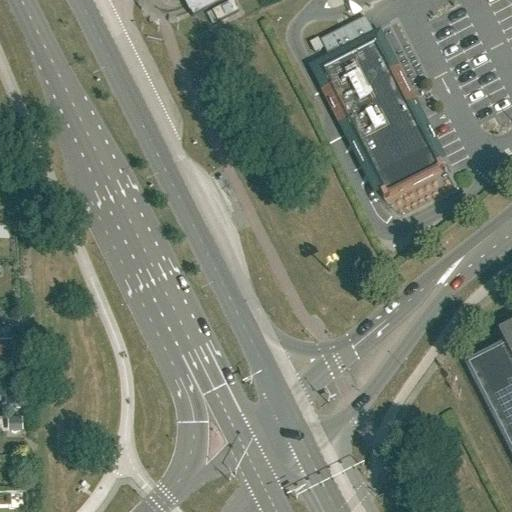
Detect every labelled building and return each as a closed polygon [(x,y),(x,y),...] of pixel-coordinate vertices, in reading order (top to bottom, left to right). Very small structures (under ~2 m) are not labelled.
[(182,0),(187,9),(192,19),(229,0),(182,0)] [(206,16),(212,27),(238,13),(233,3),(206,16)] [(337,52),(340,59),(317,71),(373,181),(432,151),(413,113),(417,111),(404,85),(400,87),(365,19),(342,31),(319,42),(326,57),(337,52)] [(314,54),(322,50),(317,40),(309,45),(314,54)] [(466,367),(511,456),(511,326),(496,334),(504,348),(466,367)]
